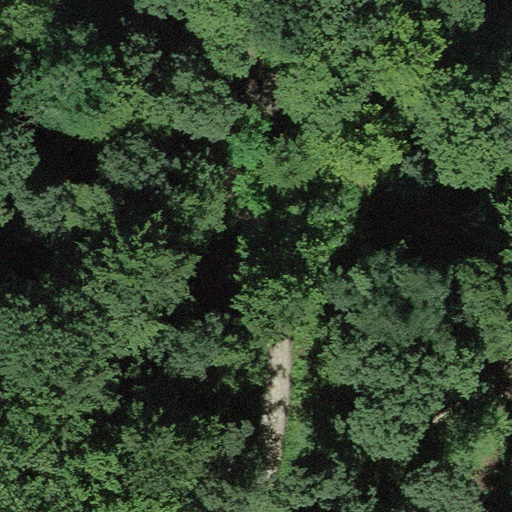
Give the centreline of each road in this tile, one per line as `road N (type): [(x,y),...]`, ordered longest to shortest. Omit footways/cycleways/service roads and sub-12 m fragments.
road 1 (track): [(131,0),(172,87),(232,177),(272,304),(273,413),(251,511)]
road 2 (track): [(158,0),(511,287)]
